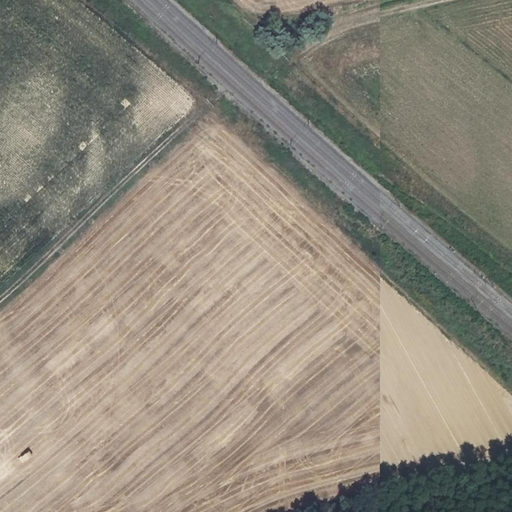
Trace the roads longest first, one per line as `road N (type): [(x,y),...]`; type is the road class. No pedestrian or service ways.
road 1 (track): [(0,302),(216,107)]
road 2 (track): [(437,0),(307,39)]
